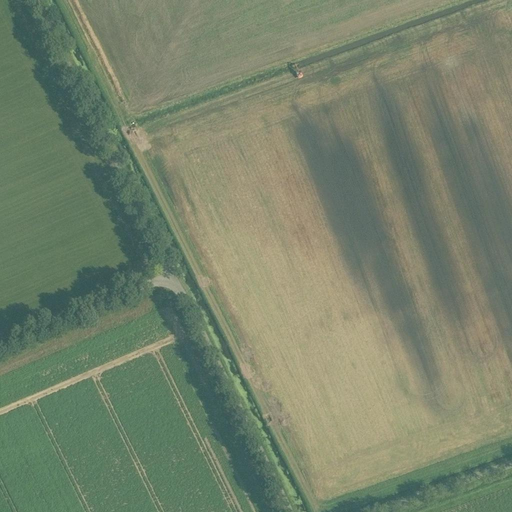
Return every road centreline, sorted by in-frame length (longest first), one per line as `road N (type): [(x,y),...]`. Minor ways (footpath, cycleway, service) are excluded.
road 1 (unclassified): [(169,274),(34,0)]
road 2 (unclassified): [(290,511),(169,274)]
road 3 (unclassified): [(0,347),(169,274)]
road 4 (unclassified): [(382,511),(511,465)]
